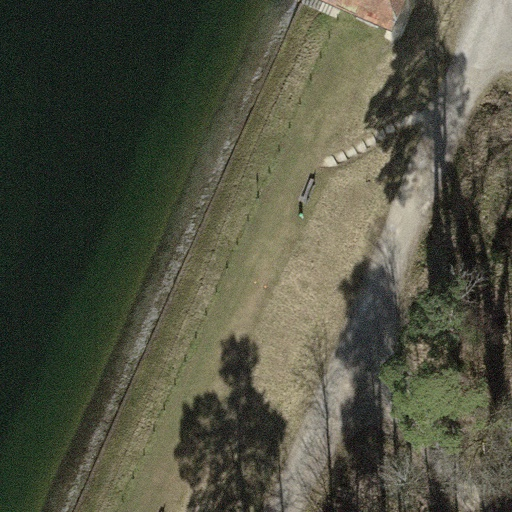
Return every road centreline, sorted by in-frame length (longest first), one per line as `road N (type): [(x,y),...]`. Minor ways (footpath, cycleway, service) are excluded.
road 1 (track): [(507,0),(287,511)]
road 2 (track): [(482,511),(361,348)]
